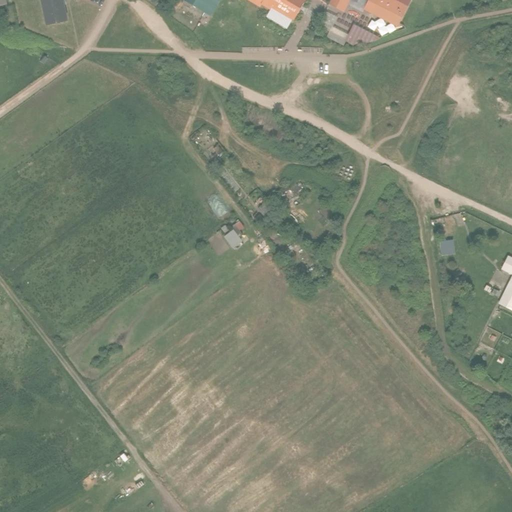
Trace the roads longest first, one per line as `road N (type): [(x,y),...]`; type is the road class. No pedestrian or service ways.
road 1 (track): [(412,176),(444,352),(511,413)]
road 2 (track): [(182,53),(216,79),(369,153)]
road 3 (track): [(198,67),(223,145),(258,186),(280,169),(257,151)]
road 4 (track): [(182,53),(349,55)]
road 5 (track): [(369,153),(511,222)]
road 6 (track): [(272,104),(308,87),(350,91),(364,116),(352,142)]
